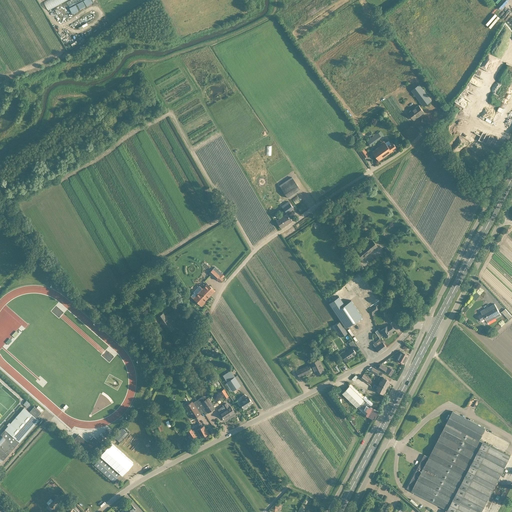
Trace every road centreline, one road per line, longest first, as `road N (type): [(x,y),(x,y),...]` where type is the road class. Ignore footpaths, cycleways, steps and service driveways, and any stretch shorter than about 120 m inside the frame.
road 1 (unclassified): [(168,464),(149,419),(152,391),(170,360),(202,334),(242,266),(457,104)]
road 2 (unclassified): [(168,464),(367,364),(425,325)]
road 3 (unclassified): [(349,511),(442,332)]
road 4 (unclassified): [(511,155),(425,325)]
road 5 (primary): [(433,328),(511,178)]
road 6 (unknown): [(452,271),(371,168)]
road 7 (unclassified): [(442,332),(502,217)]
